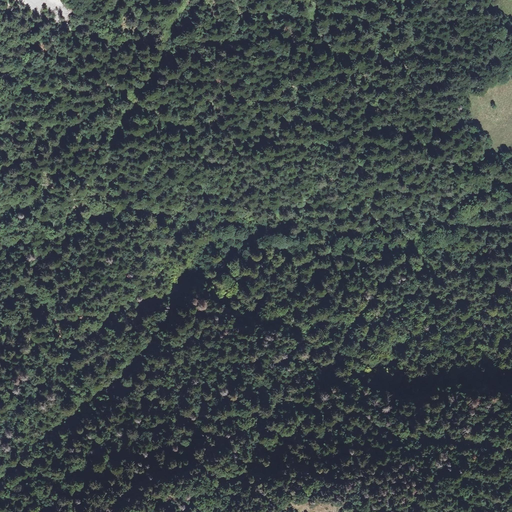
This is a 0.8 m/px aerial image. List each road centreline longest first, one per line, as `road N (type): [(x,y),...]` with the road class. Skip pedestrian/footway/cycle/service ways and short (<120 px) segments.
road 1 (track): [(511,184),(363,75),(319,25),(314,0)]
road 2 (track): [(192,0),(149,82),(75,125),(42,188)]
